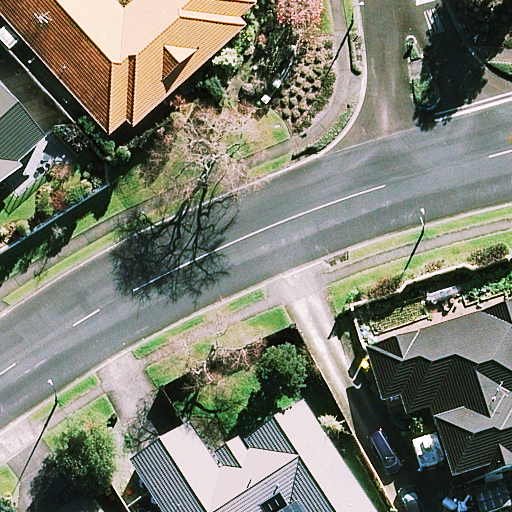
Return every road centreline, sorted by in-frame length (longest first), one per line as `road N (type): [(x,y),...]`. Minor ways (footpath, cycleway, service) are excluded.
road 1 (residential): [(445,169),(261,231),(136,290),(0,375)]
road 2 (residential): [(402,0),(445,169)]
